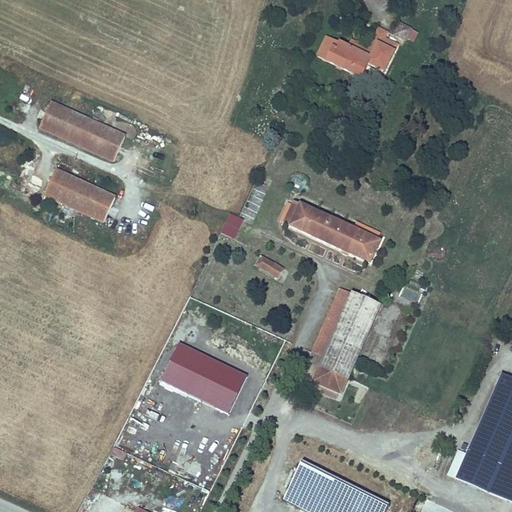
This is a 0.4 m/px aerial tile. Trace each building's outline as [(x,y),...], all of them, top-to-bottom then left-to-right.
[(405,41),(411,29),(400,23),(394,36),(405,41)] [(393,53),(397,46),(384,40),(386,35),(376,30),(366,50),(350,42),(348,46),(371,58),(377,45),(393,53)] [(384,73),(393,53),(377,45),(371,58),(348,46),(327,36),(316,57),(361,79),(368,65),(384,73)] [(40,128),(40,129),(114,161),(125,137),(51,104),(40,128)] [(56,171),(45,196),(104,223),(115,198),(56,171)] [(241,220),(252,225),(267,189),(257,185),(241,220)] [(294,220),(291,227),(369,264),(379,243),(301,206),(294,220)] [(232,215),(223,232),(235,238),(243,221),(232,215)] [(284,224),(291,227),(294,220),(288,217),(284,224)] [(261,257),(256,266),(278,279),(283,270),(261,257)] [(312,354),(318,356),(324,359),(352,295),(340,289),(312,354)] [(324,359),(318,356),(317,359),(323,362),(320,368),(307,361),(300,376),(310,381),(311,379),(315,380),(314,382),(316,384),(338,393),(341,395),(380,307),(352,295),(324,359)] [(180,350),(177,358),(183,361),(187,353),(180,350)] [(177,358),(168,376),(241,411),(250,393),(183,361),(177,358)] [(511,442),(511,379),(503,375),(467,456),(457,480),(490,494),(511,442)] [(241,411),(168,376),(165,382),(199,399),(197,404),(210,410),(212,405),(238,417),(241,411)] [(335,399),(338,393),(316,384),(314,389),(335,399)] [(511,442),(490,494),(511,504),(511,442)] [(448,476),(457,480),(467,456),(459,452),(448,476)] [(168,465),(166,473),(173,475),(176,467),(168,465)] [(387,511),(303,470),(285,505),(299,511),(387,511)]
